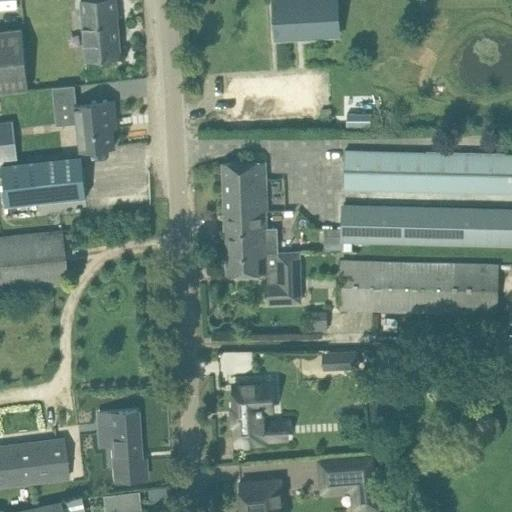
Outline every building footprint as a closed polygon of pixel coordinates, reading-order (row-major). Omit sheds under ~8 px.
[(115,0),(80,0),(86,61),(120,58),(115,0)] [(328,34),(325,0),(290,0),(273,1),(275,37),(328,34)] [(0,91),(28,88),(22,29),(0,31),(0,91)] [(316,116),(313,75),(232,80),(234,121),(316,116)] [(76,105),(80,150),(114,146),(111,119),(116,118),(114,101),(76,105)] [(6,204),(86,196),(82,156),(18,162),(13,121),(0,122),(0,175),(3,175),(6,204)] [(511,192),(511,154),(345,150),(344,188),(511,192)] [(226,231),(227,254),(278,252),(278,251),(277,228),(266,228),(266,211),(267,211),(265,161),(222,162),(225,231),(226,231)] [(511,208),(343,204),(343,228),(325,228),(324,241),(511,245),(511,208)] [(0,289),(67,283),(61,231),(0,237),(0,289)] [(278,251),(278,252),(227,254),(228,274),(268,272),(268,303),(302,302),(301,250),(278,251)] [(497,313),(498,264),(342,260),(341,309),(497,313)] [(61,325),(0,328),(0,368),(64,365),(61,325)] [(356,351),(338,352),(339,368),(357,367),(356,351)] [(269,372),(233,374),(234,396),(232,396),(232,401),(234,400),(235,408),(233,408),(233,413),(235,413),(237,434),(265,432),(265,430),(275,429),(274,412),(264,413),(263,400),(271,400),(269,372)] [(119,430),(111,431),(112,444),(115,479),(145,477),(144,459),(140,459),(136,410),(118,411),(119,430)] [(0,486),(68,477),(63,438),(0,446),(0,486)] [(342,459),(344,489),(362,487),(364,507),(376,506),(371,456),(342,459)] [(283,511),(281,491),(275,491),(274,479),(240,482),(242,511),(283,511)] [(173,511),(173,485),(148,489),(149,500),(159,499),(159,511),(173,511)] [(138,490),(102,494),(104,511),(122,511),(141,510),(138,490)] [(84,511),(81,497),(61,501),(63,511),(84,511)] [(63,511),(61,501),(11,511),(63,511)]
